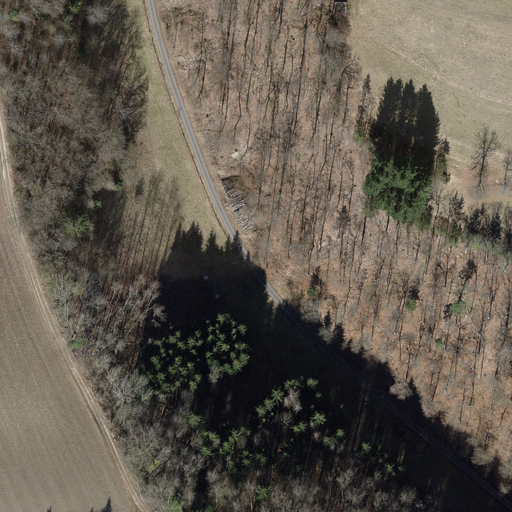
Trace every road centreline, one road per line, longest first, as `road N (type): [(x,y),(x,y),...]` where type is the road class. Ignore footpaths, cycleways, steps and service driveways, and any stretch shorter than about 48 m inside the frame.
road 1 (track): [(153,0),(163,50),(226,223),(292,314),(511,503)]
road 2 (track): [(148,511),(34,280),(0,127)]
